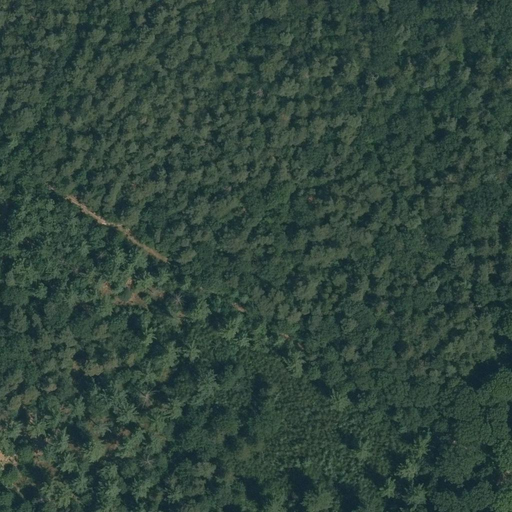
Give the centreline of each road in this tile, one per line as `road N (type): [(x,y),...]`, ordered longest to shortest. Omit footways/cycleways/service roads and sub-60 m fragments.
road 1 (track): [(504,478),(17,168)]
road 2 (track): [(17,168),(90,0)]
